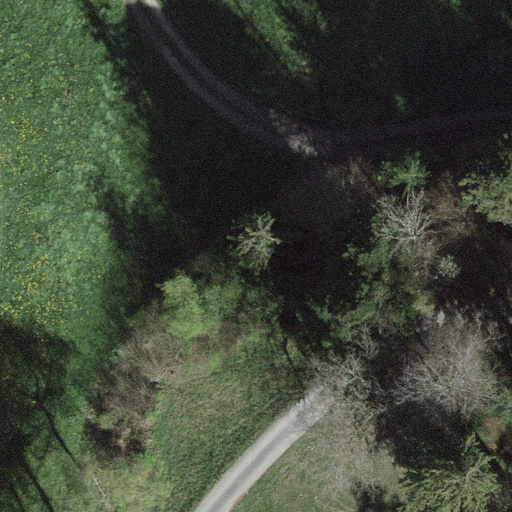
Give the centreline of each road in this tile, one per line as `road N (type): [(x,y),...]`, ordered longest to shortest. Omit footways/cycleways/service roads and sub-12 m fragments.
road 1 (track): [(135,0),(238,102),(457,170),(511,171)]
road 2 (track): [(213,511),(296,420),(364,365),(438,327),(511,309)]
